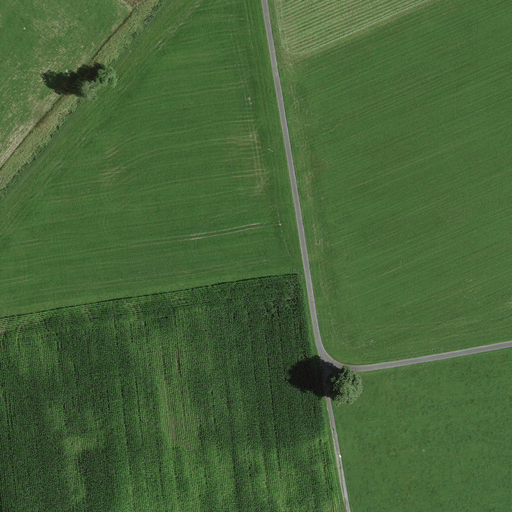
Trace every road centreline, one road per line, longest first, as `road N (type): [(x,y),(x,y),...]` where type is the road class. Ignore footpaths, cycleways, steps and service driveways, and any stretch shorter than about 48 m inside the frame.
road 1 (unclassified): [(264,0),(323,368)]
road 2 (track): [(347,511),(323,368),(511,345)]
